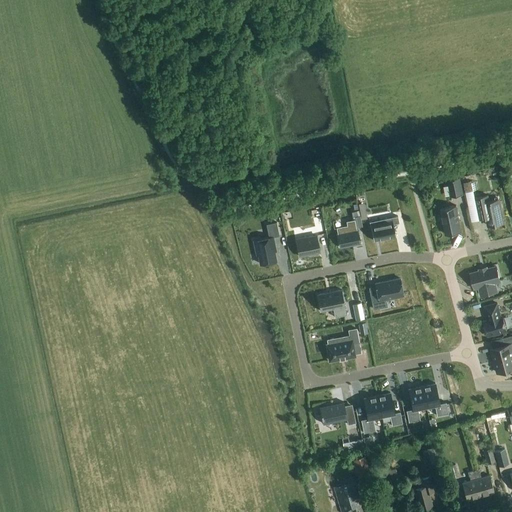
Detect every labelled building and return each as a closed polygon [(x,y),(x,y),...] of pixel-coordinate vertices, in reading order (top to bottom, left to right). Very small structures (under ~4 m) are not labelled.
[(464,194),(460,177),(447,179),(451,196),(464,194)] [(464,181),(466,191),(475,189),(473,179),(464,181)] [(489,201),(488,195),(475,198),(480,219),(486,217),(488,226),(504,222),(500,199),(489,201)] [(457,206),(441,209),(443,222),(442,224),(443,229),(445,230),(446,234),(461,231),(457,206)] [(393,222),(371,227),(375,242),(396,238),(394,225),(400,224),(398,217),(392,219),(393,222)] [(346,227),(336,229),(337,235),(336,236),(339,250),(360,245),(357,231),(356,231),(354,221),(346,223),(346,227)] [(269,237),(253,241),(257,256),(259,255),(261,264),(263,264),(264,265),(268,264),(268,263),(276,261),(273,248),(275,247),(273,237),(279,236),(276,222),(266,224),(269,237)] [(319,237),(298,241),(302,258),(323,254),(319,237)] [(500,281),(496,267),(471,274),(474,288),(479,287),(481,296),(497,291),(495,282),(500,281)] [(376,287),(369,288),(374,309),(386,306),(385,299),(403,295),(400,279),(376,284),(376,287)] [(341,290),(317,295),(321,311),(333,309),(335,317),(347,315),(341,290)] [(499,299),(503,310),(511,306),(511,295),(499,299)] [(356,321),(364,319),(361,303),(352,305),(356,321)] [(500,317),(497,303),(485,306),(488,320),(483,322),(487,336),(507,331),(503,316),(500,317)] [(344,342),(327,345),(330,361),(354,356),(352,344),(359,342),(356,329),(349,330),(350,336),(343,337),(344,342)] [(511,335),(502,338),(504,345),(491,349),(494,361),(511,355),(511,335)] [(511,355),(494,361),(497,373),(511,369),(511,374),(511,355)] [(436,383),(422,386),(427,407),(435,405),(437,415),(448,413),(446,402),(440,403),(436,383)] [(413,409),(407,410),(410,421),(420,419),(418,409),(427,407),(422,386),(409,389),(413,409)] [(390,393),(377,395),(381,417),(390,416),(392,425),(402,423),(400,412),(394,413),(390,393)] [(368,419),(361,420),(364,433),(375,431),(373,419),(381,417),(377,395),(364,398),(368,419)] [(344,402),(319,407),(323,424),(347,419),(348,425),(356,423),(352,407),(345,408),(344,406),(344,402)] [(425,460),(429,458),(431,464),(442,461),(438,445),(427,449),(422,450),(425,460)] [(483,450),(487,463),(495,461),(491,448),(483,450)] [(494,451),(497,465),(505,463),(501,449),(494,451)] [(410,453),(415,468),(421,467),(417,451),(410,453)] [(352,460),(359,480),(372,476),(365,456),(352,460)] [(459,476),(455,464),(449,466),(452,478),(459,476)] [(389,470),(392,482),(399,480),(395,468),(389,470)] [(473,471),(480,497),(494,493),(489,476),(481,478),(478,469),(473,471)] [(480,497),(473,471),(467,472),(470,481),(462,483),(467,500),(480,497)] [(338,479),(340,486),(334,487),(341,511),(349,511),(350,511),(349,511),(364,511),(354,475),(338,479)] [(420,479),(422,486),(413,488),(420,510),(433,506),(429,492),(434,491),(430,476),(420,479)] [(337,511),(333,495),(328,496),(326,490),(319,491),(323,511),(337,511)] [(367,498),(369,506),(377,504),(374,495),(367,498)]
